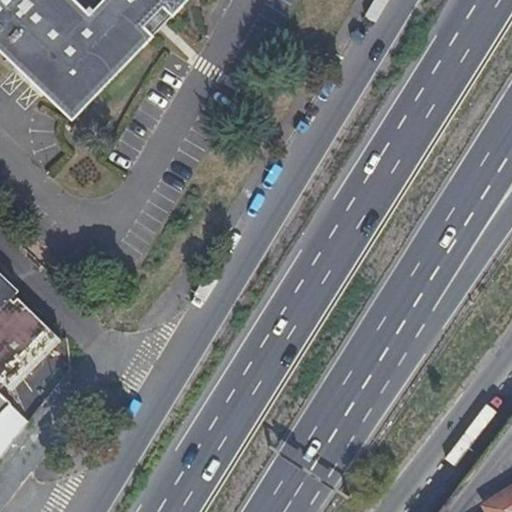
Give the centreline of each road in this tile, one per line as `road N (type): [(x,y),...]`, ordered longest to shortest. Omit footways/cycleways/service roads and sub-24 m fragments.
road 1 (motorway): [(486,0),(167,511)]
road 2 (secondary): [(393,0),(86,511)]
road 3 (motorway): [(282,511),(406,307)]
road 4 (secondary): [(388,511),(511,347)]
road 5 (motorway): [(406,307),(511,138)]
road 6 (motorway): [(406,307),(460,281),(511,210)]
